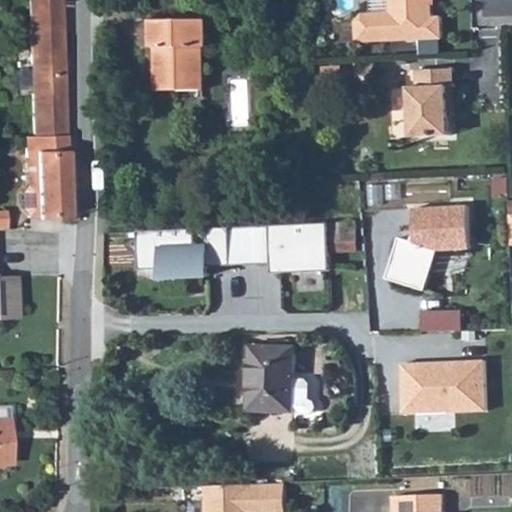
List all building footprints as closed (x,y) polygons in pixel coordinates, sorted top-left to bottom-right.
[(59,0),(27,0),(33,136),(65,135),(59,0)] [(390,0),(391,16),(381,16),(381,13),(364,14),(357,22),(358,43),(443,39),(443,17),(433,17),(433,5),(433,4),(428,0),(390,0)] [(208,19),(153,21),(154,48),(158,48),(158,91),(204,90),(204,47),(208,47),(208,19)] [(411,88),(413,137),(452,135),(451,116),(449,88),(456,87),(455,69),(418,70),(418,88),(411,88)] [(449,88),(451,116),(457,115),(456,87),(449,88)] [(33,136),(24,137),(25,157),(34,157),(35,184),(26,184),(20,192),(21,207),(27,215),(27,218),(68,217),(65,135),(33,136)] [(128,142),(105,143),(106,155),(129,154),(128,142)] [(400,238),(388,279),(427,291),(440,251),(472,249),(470,206),(415,209),(416,231),(412,241),(400,238)] [(330,223),(271,226),(273,274),(332,271),(330,223)] [(231,228),(185,230),(188,277),(210,276),(210,267),(233,266),(231,228)] [(185,230),(139,232),(141,270),(164,269),(165,279),(188,277),(185,230)] [(0,318),(15,318),(15,276),(0,276),(0,318)] [(464,311),(424,311),(424,332),(464,331),(464,311)] [(253,346),(251,411),(306,412),(311,415),(316,413),(319,407),(317,402),(312,400),(312,384),(308,380),(297,379),(298,347),(253,346)] [(487,361),(403,364),(405,414),(489,411),(487,361)] [(0,462),(10,462),(8,406),(0,405),(0,462)] [(287,511),(286,483),(206,486),(206,511),(287,511)] [(393,497),(393,511),(444,511),(444,495),(393,497)]
